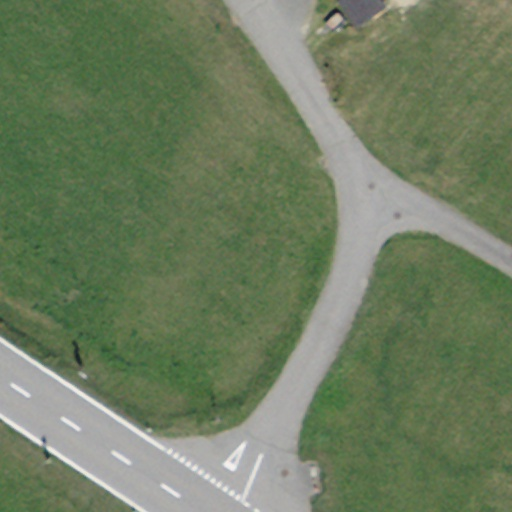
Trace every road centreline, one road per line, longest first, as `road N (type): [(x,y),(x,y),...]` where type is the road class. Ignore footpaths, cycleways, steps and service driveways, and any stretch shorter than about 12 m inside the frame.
road 1 (residential): [(233,511),(338,306),(359,238),(358,207)]
road 2 (primary): [(201,511),(0,377)]
road 3 (residential): [(358,207),(340,148),(253,0)]
road 4 (residential): [(511,263),(434,219),(358,207)]
